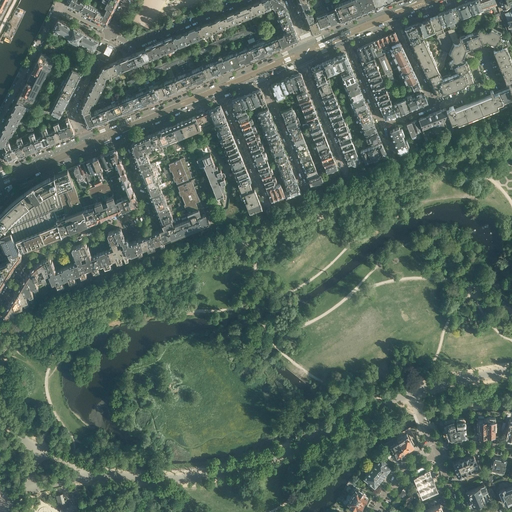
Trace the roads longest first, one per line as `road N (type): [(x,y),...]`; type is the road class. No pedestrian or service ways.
road 1 (residential): [(119,136),(147,208),(36,253),(0,302)]
road 2 (secondary): [(296,48),(85,137)]
road 3 (residential): [(346,40),(382,129),(432,108)]
road 4 (residential): [(108,32),(136,45),(241,0)]
road 5 (residential): [(432,108),(495,80),(482,51),(451,48)]
road 6 (residential): [(0,122),(58,6)]
road 7 (secondary): [(4,192),(119,136)]
